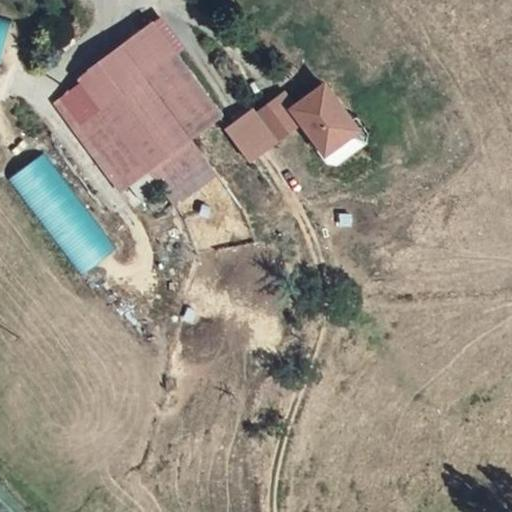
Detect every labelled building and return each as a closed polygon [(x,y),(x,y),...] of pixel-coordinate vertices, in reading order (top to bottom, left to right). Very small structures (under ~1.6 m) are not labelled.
[(0,15),(0,65),(3,66),(16,20),(0,15)] [(77,83),(97,111),(139,173),(180,145),(214,123),(150,33),(77,83)] [(321,102),(287,123),(295,135),(309,160),(324,164),(340,155),(344,140),(321,102)] [(244,121),(219,136),(236,164),(261,150),(264,154),(295,135),(287,123),(278,107),(247,125),(244,121)] [(112,192),(139,173),(97,111),(68,131),(112,192)] [(196,169),(180,145),(139,173),(156,197),(196,169)] [(13,177),(78,277),(115,253),(50,152),(13,177)]
